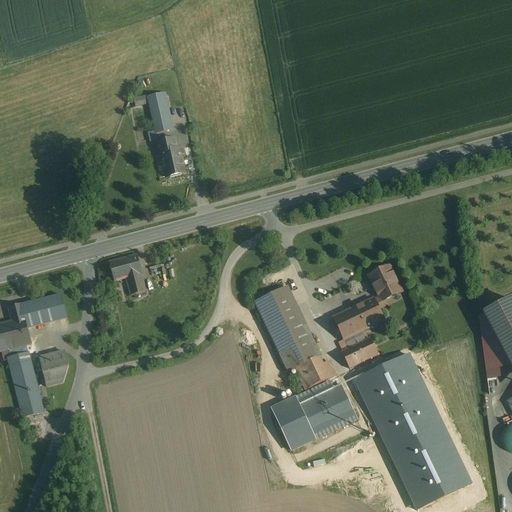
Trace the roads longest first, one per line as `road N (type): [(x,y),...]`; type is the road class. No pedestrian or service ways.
road 1 (unclassified): [(81,375),(175,353),(202,337),(219,312),(227,267),(246,244),(511,170)]
road 2 (primary): [(92,251),(511,139)]
road 3 (unclassified): [(29,511),(81,375)]
road 4 (track): [(81,389),(108,511)]
road 5 (unclassified): [(81,375),(92,251)]
